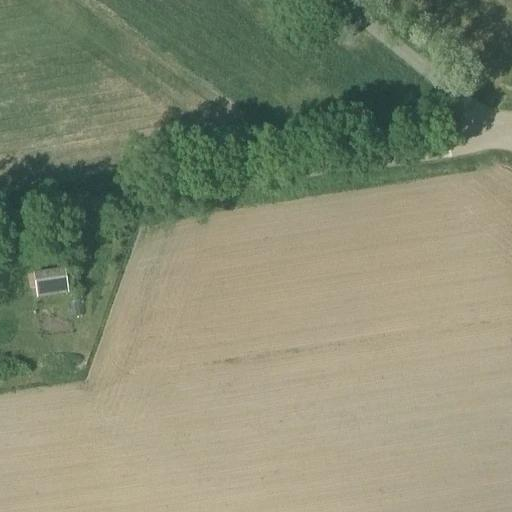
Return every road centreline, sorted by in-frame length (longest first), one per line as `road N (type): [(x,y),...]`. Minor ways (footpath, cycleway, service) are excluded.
road 1 (unclassified): [(0,220),(494,140)]
road 2 (unclassified): [(494,140),(319,0)]
